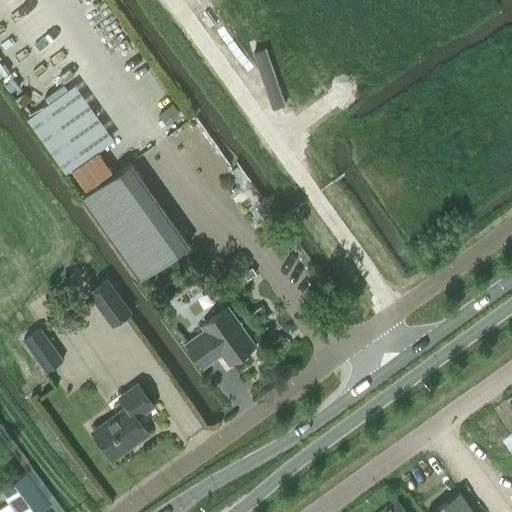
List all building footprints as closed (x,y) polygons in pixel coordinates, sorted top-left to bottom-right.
[(82,196),(140,279),(188,244),(130,162),(82,196)] [(129,311),(106,279),(89,290),(113,323),(129,311)] [(221,353),(229,363),(255,344),(241,324),(240,324),(240,321),(238,320),(238,319),(228,305),(201,325),(204,329),(185,342),(203,366),(221,353)] [(39,326),(23,338),(46,370),(62,359),(39,326)] [(112,457),(147,431),(136,415),(152,403),(138,384),(121,396),(128,406),(93,431),(112,457)] [(511,431),(505,437),(499,441),(511,459),(511,431)] [(27,470),(0,490),(15,511),(38,511),(51,503),(27,470)] [(427,511),(475,511),(459,489),(427,511)] [(379,510),(380,511),(406,511),(396,497),(379,510)]
